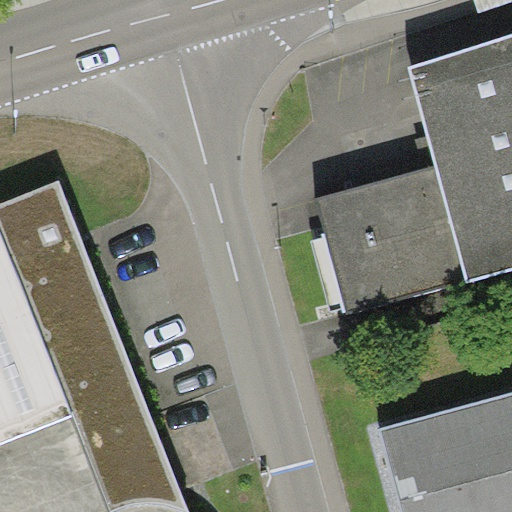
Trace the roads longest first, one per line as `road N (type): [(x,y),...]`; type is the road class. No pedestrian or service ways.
road 1 (residential): [(291,511),(166,11)]
road 2 (primary): [(0,68),(166,11)]
